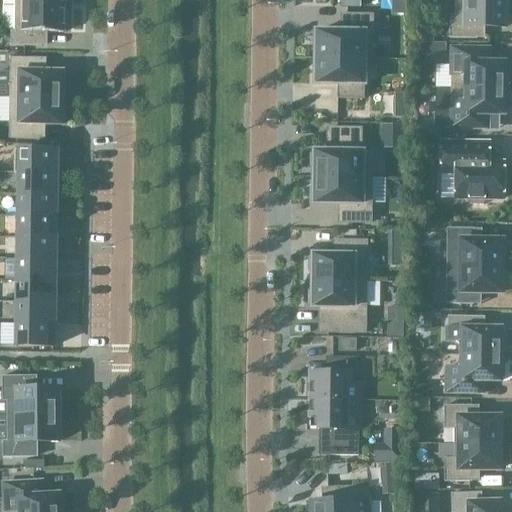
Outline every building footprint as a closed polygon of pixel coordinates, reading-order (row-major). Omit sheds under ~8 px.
[(505,1),(454,1),(454,15),(449,15),(448,39),(476,39),(476,27),(504,28),(505,1)] [(63,7),(14,6),(13,31),(9,31),(9,46),(41,47),(41,33),(62,33),(62,26),(66,26),(66,12),(62,12),(63,7)] [(345,32),(314,32),(314,58),(372,59),(372,15),(346,14),(345,32)] [(487,49),(450,48),(450,89),(503,90),(503,80),(507,80),(508,67),(504,67),(504,63),(487,63),(487,49)] [(40,59),(9,58),(8,98),(61,99),(61,90),(65,91),(65,77),(61,77),(62,73),(40,72),(40,59)] [(372,59),(314,58),(313,85),(336,85),(336,99),(363,99),(363,60),(372,60),(372,59)] [(503,90),(450,89),(449,129),(486,129),(486,115),(503,116),(503,112),(507,112),(507,100),(503,100),(503,90)] [(65,121),(65,108),(61,108),(61,99),(8,98),(8,139),(39,140),(39,125),(61,125),(61,121),(65,121)] [(370,179),(371,153),(360,153),(360,129),(327,129),(327,152),(312,152),(312,155),(309,155),(309,168),(312,168),(312,178),(370,179)] [(440,174),(454,174),(454,199),(468,199),(468,205),(482,205),(482,199),(502,200),(502,164),(487,163),(487,143),(441,143),(440,174)] [(0,148),(0,161),(9,162),(9,148),(0,148)] [(54,151),(13,150),(13,173),(54,173),(54,151)] [(17,174),(17,195),(54,195),(54,173),(13,173),(13,174),(17,174)] [(369,224),(370,179),(312,178),(312,189),(309,189),(308,202),(312,202),(312,205),(343,205),(343,223),(369,224)] [(17,195),(17,216),(53,217),(54,195),(17,195)] [(53,217),(17,216),(16,238),(53,238),(53,217)] [(473,229),(446,229),(445,267),(501,267),(501,241),(473,241),(473,229)] [(16,238),(16,259),(53,260),(53,238),(16,238)] [(311,271),(311,281),(365,282),(365,242),(338,241),(338,255),(311,255),(311,258),(308,258),(307,271),(311,271)] [(16,259),(16,281),(53,281),(53,260),(16,259)] [(501,267),(445,267),(445,305),(472,305),(472,293),(500,293),(501,267)] [(53,281),(16,281),(15,303),(52,303),(53,281)] [(365,282),(311,281),(310,292),(307,292),(307,305),(310,305),(310,308),(321,308),(321,314),(318,314),(318,333),(364,334),(365,282)] [(15,303),(15,324),(52,325),(52,303),(15,303)] [(483,317),(446,317),(446,342),(455,342),(464,347),(464,355),(499,355),(499,351),(503,351),(504,333),(500,333),(500,329),(483,329),(483,317)] [(15,324),(15,347),(52,347),(52,325),(15,324)] [(446,368),(445,393),(482,393),(482,381),(499,382),(499,378),(503,378),(503,360),(499,360),(499,355),(464,355),(464,363),(454,368),(446,368)] [(309,373),(309,400),(358,401),(358,385),(348,385),(349,357),(329,357),(329,373),(309,373)] [(28,376),(1,377),(1,402),(6,402),(6,416),(57,416),(56,390),(28,390),(28,376)] [(358,401),(309,400),(309,420),(309,429),(328,430),(327,456),(347,456),(347,430),(358,430),(358,401)] [(470,406),(443,406),(443,429),(453,429),(453,444),(498,444),(498,418),(470,418),(470,406)] [(57,416),(6,416),(6,441),(1,441),(2,458),(32,458),(32,445),(35,442),(57,442),(57,416)] [(498,444),(453,444),(453,459),(443,459),(443,482),(471,482),(471,470),(499,470),(498,444)] [(38,482),(3,484),(4,511),(60,511),(63,511),(62,499),(58,499),(58,495),(42,495),(39,493),(38,482)] [(368,511),(367,486),(326,488),(327,502),(310,503),(310,511),(368,511)] [(480,493),(450,494),(450,511),(498,511),(498,502),(480,503),(480,493)] [(437,511),(437,502),(417,503),(417,511),(437,511)]
